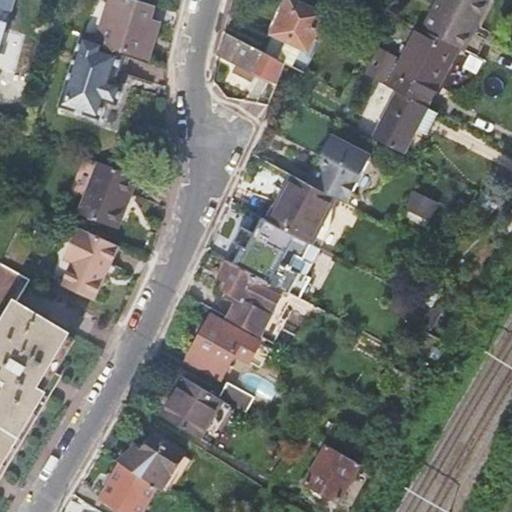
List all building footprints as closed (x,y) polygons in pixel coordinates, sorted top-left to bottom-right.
[(14,0),(0,0),(0,6),(11,9),(14,0)] [(148,19),(153,6),(134,0),(109,0),(104,16),(112,19),(105,42),(101,50),(112,54),(114,50),(145,61),(158,22),(148,19)] [(283,63),(302,73),(312,53),(306,50),(323,15),(290,0),(288,0),(262,53),(283,63)] [(437,0),(422,30),(460,48),(485,0),(437,0)] [(485,0),(460,48),(475,55),(483,39),(474,34),(492,0),(490,0),(485,0)] [(97,40),(105,42),(112,19),(104,16),(97,40)] [(426,106),(436,85),(463,99),(484,59),(475,55),(460,48),(422,30),(417,27),(399,62),(393,59),(395,57),(378,49),(365,75),(397,91),(374,138),(402,152),(415,127),(426,106)] [(116,71),(121,56),(112,54),(101,50),(105,42),(97,40),(81,34),(58,105),(98,119),(104,101),(116,105),(122,84),(113,81),(116,71)] [(268,81),(275,84),(283,63),(262,53),(227,34),(216,53),(236,64),(232,71),(247,79),(250,74),(267,83),(268,81)] [(426,106),(415,127),(426,133),(436,112),(426,106)] [(330,134),(320,154),(323,156),(318,165),(316,164),(307,183),(337,199),(345,203),(350,193),(369,157),(370,155),(330,134)] [(369,157),(350,193),(355,195),(376,189),(384,174),(380,163),(369,157)] [(116,225),(136,176),(98,160),(77,211),(116,225)] [(321,227),(337,199),(307,183),(288,173),(263,218),(295,235),(313,243),(314,242),(321,245),(328,231),(321,227)] [(436,203),(413,191),(406,205),(429,217),(436,203)] [(279,266),(295,235),(263,218),(247,249),(279,266)] [(94,299),(118,247),(79,228),(65,259),(73,262),(63,284),(94,299)] [(260,337),(286,290),(230,260),(222,275),(225,276),(231,280),(226,289),(230,291),(226,298),(236,303),(228,319),(260,337)] [(15,302),(28,281),(4,267),(0,264),(0,464),(55,373),(47,368),(67,333),(15,302)] [(231,280),(225,276),(220,286),(226,289),(231,280)] [(284,320),(297,295),(286,290),(260,337),(276,345),(288,322),(284,320)] [(212,316),(190,356),(202,362),(199,368),(220,379),(234,354),(259,368),(270,349),(245,334),(212,316)] [(202,362),(190,356),(187,361),(199,368),(202,362)] [(396,389),(404,373),(390,366),(382,381),(396,389)] [(221,400),(184,378),(161,415),(199,438),(221,400)] [(220,395),(248,410),(256,397),(227,382),(220,395)] [(221,400),(199,438),(209,444),(231,406),(221,400)] [(157,485),(161,488),(183,454),(153,435),(145,448),(135,442),(134,444),(134,447),(135,449),(130,452),(128,452),(126,453),(125,453),(123,455),(119,461),(122,463),(157,485)] [(340,500),(361,463),(320,440),(317,447),(323,451),(306,481),(340,500)] [(125,511),(140,511),(157,485),(122,463),(101,497),(125,511)]
